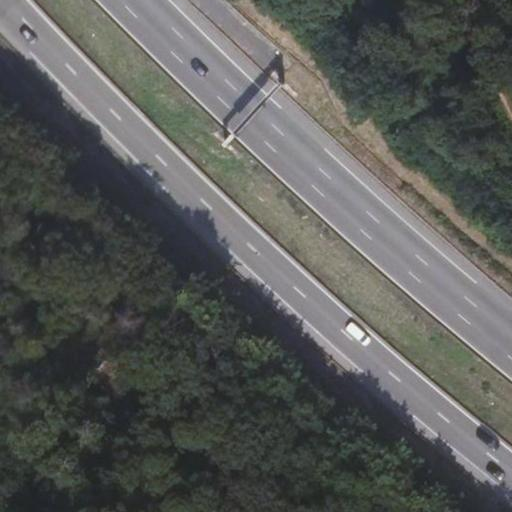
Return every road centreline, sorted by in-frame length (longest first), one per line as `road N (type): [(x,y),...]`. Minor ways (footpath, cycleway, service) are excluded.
road 1 (trunk): [(0,4),(251,259),(511,479)]
road 2 (trunk): [(511,347),(320,180),(132,0)]
road 3 (track): [(260,0),(511,248)]
